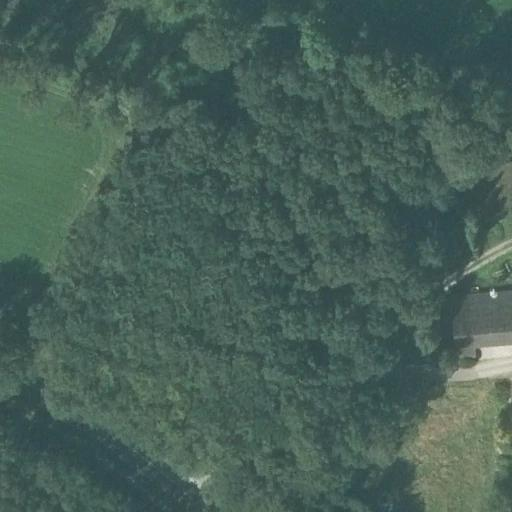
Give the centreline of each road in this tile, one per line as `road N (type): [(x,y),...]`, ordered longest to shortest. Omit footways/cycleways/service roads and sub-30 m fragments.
road 1 (secondary): [(195,511),(102,434),(0,371)]
road 2 (track): [(417,325),(466,261),(511,239)]
